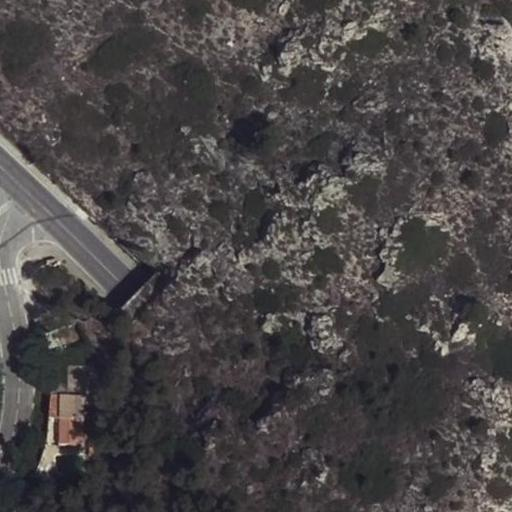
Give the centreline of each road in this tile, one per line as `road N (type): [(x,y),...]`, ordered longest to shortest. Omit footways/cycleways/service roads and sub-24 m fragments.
road 1 (primary): [(16,179),(370,511)]
road 2 (residential): [(0,464),(18,408),(19,370),(0,263)]
